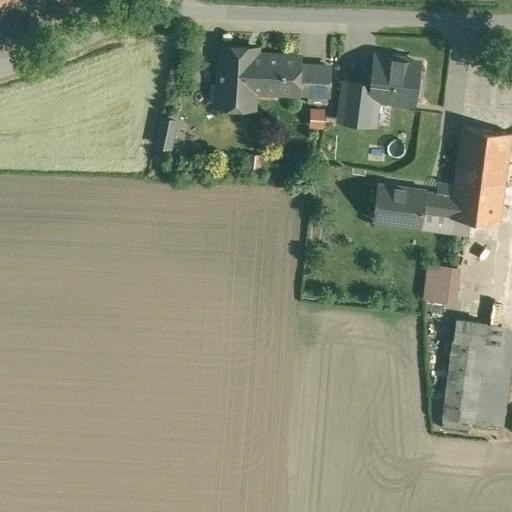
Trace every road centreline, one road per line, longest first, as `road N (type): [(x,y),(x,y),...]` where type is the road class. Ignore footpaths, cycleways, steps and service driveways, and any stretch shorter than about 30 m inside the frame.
road 1 (unclassified): [(511,27),(178,14),(159,0)]
road 2 (tertiary): [(154,0),(80,42),(0,70)]
